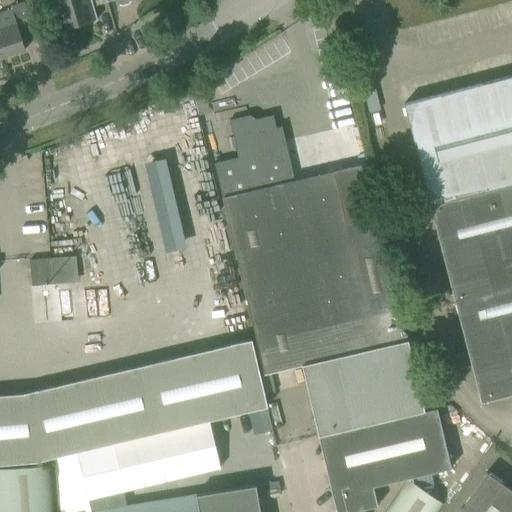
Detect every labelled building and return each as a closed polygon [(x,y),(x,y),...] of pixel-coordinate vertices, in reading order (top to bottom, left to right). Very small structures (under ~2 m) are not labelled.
[(105,0),(48,0),(58,31),(96,20),(92,6),(106,2),(105,0)] [(11,9),(0,12),(0,57),(24,50),(23,44),(37,40),(31,21),(27,10),(26,10),(23,2),(10,6),(11,9)] [(511,75),(403,104),(408,123),(437,237),(480,403),(511,394),(511,75)] [(237,157),(213,163),(263,374),(264,374),(300,365),(317,436),(423,411),(382,236),(378,216),(365,163),(332,171),(294,180),(281,126),(275,127),(272,115),(254,119),(254,118),(249,115),(228,120),(237,157)] [(170,157),(150,160),(166,250),(186,246),(170,157)] [(51,258),(29,260),(31,286),(53,284),(76,282),(74,256),(57,258),(51,258)] [(0,464),(35,462),(76,452),(208,421),(266,407),(250,339),(244,341),(24,393),(0,394),(0,464)] [(423,411),(317,436),(335,511),(357,511),(377,506),(372,486),(450,468),(436,408),(435,408),(423,411)] [(76,452),(87,499),(219,468),(208,421),(76,452)] [(0,467),(0,511),(54,511),(51,464),(0,467)] [(511,511),(511,490),(486,473),(458,511),(511,511)] [(384,511),(438,511),(443,505),(407,480),(384,511)] [(126,507),(93,511),(259,511),(255,485),(235,488),(126,507)]
